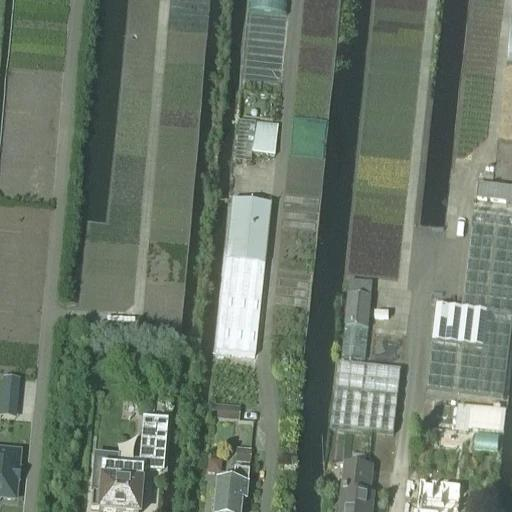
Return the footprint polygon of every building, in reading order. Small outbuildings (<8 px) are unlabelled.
[(255,126),(251,156),(272,158),(276,129),(255,126)] [(511,190),(478,187),(477,202),(511,206),(511,190)] [(263,268),(269,209),(232,205),(226,265),(263,268)] [(461,311),(436,308),(426,392),(503,402),(511,321),(511,221),(472,216),(461,311)] [(263,268),(226,265),(216,355),(253,359),(263,268)] [(367,331),(371,285),(349,283),(345,329),(341,361),(364,363),(367,331)] [(400,372),(339,365),(331,429),(393,437),(400,372)] [(2,381),(1,394),(16,395),(18,383),(2,381)] [(211,423),(238,425),(239,411),(212,409),(211,423)] [(435,409),(433,434),(455,436),(456,433),(502,437),(503,437),(505,437),(507,415),(505,414),(457,411),(435,409)] [(94,459),(89,511),(136,511),(140,474),(139,474),(140,472),(161,474),(165,424),(143,422),(139,465),(131,464),(130,473),(115,472),(116,461),(94,459)] [(0,453),(0,501),(14,503),(15,485),(17,485),(17,483),(15,482),(16,475),(18,475),(18,473),(17,473),(18,455),(0,453)] [(234,467),(249,468),(250,454),(235,453),(234,467)] [(207,477),(221,478),(222,465),(208,464),(207,477)] [(371,511),(373,497),(369,496),(371,470),(345,467),(340,511),(371,511)] [(238,511),(239,504),(243,504),(246,476),(233,475),(231,488),(215,486),(211,511),(238,511)] [(420,481),(416,511),(459,511),(462,486),(420,481)]
